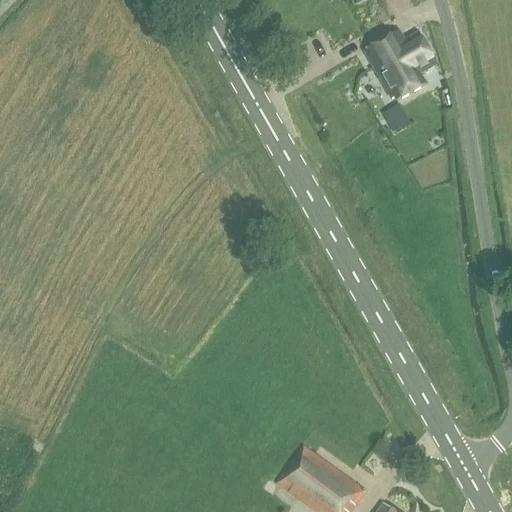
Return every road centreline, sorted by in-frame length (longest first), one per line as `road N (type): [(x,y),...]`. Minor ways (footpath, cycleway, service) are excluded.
road 1 (secondary): [(470,471),(202,0)]
road 2 (unclassified): [(511,370),(444,0)]
